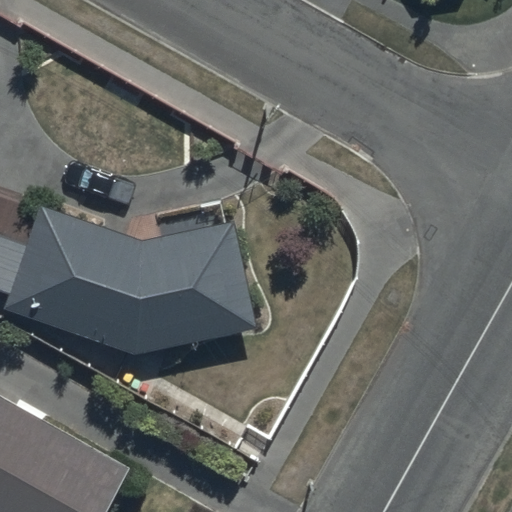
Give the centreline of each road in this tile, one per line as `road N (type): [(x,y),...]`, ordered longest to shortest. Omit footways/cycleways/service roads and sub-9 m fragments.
road 1 (residential): [(511,182),(190,0)]
road 2 (residential): [(511,287),(385,511)]
